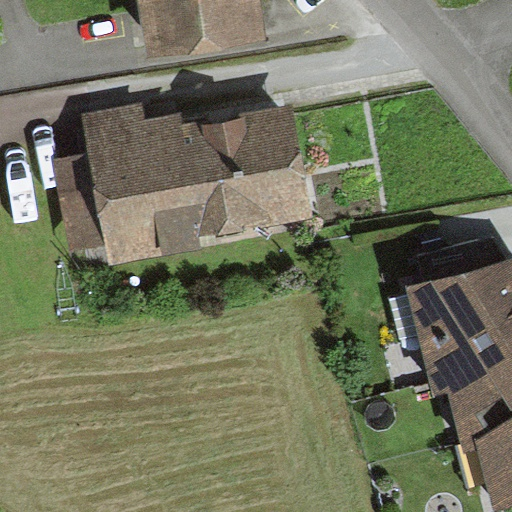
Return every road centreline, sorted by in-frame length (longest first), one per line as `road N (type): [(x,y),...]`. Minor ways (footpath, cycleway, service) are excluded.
road 1 (unknown): [(430,55),(228,74),(0,112)]
road 2 (residential): [(511,164),(382,0)]
